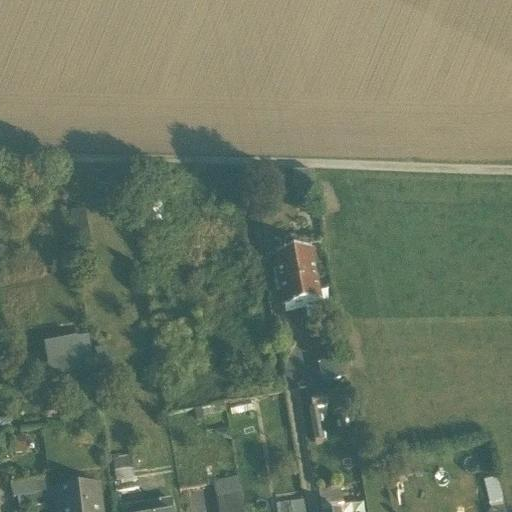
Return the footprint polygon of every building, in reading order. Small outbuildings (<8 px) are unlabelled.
[(293,191),(298,190),(317,190),(315,175),(293,175),(293,191)] [(321,210),(317,190),(298,190),(297,211),(321,210)] [(134,200),(140,238),(164,233),(158,196),(134,200)] [(85,215),(69,218),(73,245),(89,242),(85,215)] [(281,295),(285,316),(305,313),(305,316),(320,313),(322,310),(320,300),(318,300),(311,256),(293,259),(291,249),(275,251),(277,261),(275,262),(278,277),(273,278),(276,296),(281,295)] [(305,316),(308,332),(323,330),(320,313),(305,316)] [(88,343),(76,345),(81,375),(91,368),(88,343)] [(81,379),(81,375),(76,345),(44,351),(50,385),(81,379)] [(94,355),(96,372),(108,371),(107,354),(94,355)] [(317,367),(321,389),(346,384),(342,362),(317,367)] [(85,403),(77,416),(93,426),(101,412),(85,403)] [(10,442),(12,459),(27,457),(25,440),(10,442)] [(110,463),(114,485),(134,481),(130,459),(110,463)] [(12,485),(14,500),(18,499),(46,496),(51,495),(48,479),(12,485)] [(217,499),(240,495),(238,479),(214,484),(217,499)] [(136,481),(134,481),(114,485),(116,495),(138,491),(136,481)] [(101,511),(99,490),(59,494),(61,511),(101,511)] [(217,499),(219,511),(243,511),(240,495),(217,499)] [(18,499),(19,511),(47,508),(46,496),(18,499)] [(173,511),(171,501),(128,509),(128,511),(173,511)] [(304,511),(303,503),(291,505),(291,511),(304,511)] [(490,505),(491,511),(501,511),(499,503),(490,505)]
